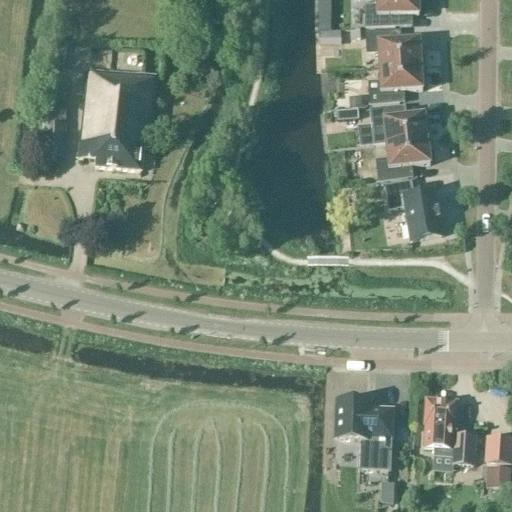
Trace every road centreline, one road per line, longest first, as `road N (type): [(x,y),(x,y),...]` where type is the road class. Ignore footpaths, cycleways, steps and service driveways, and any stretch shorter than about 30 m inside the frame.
road 1 (secondary): [(484,348),(217,333),(0,282)]
road 2 (residential): [(484,348),(488,0)]
